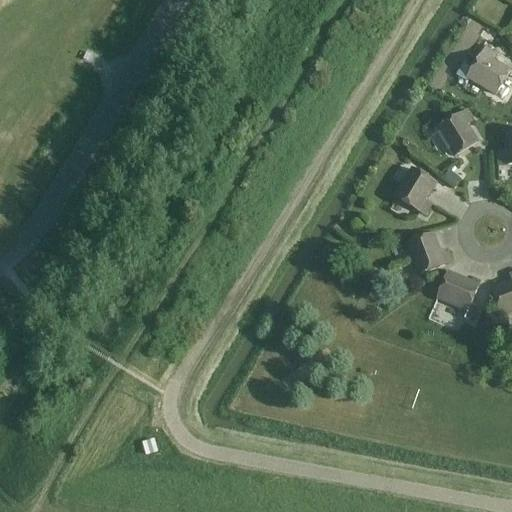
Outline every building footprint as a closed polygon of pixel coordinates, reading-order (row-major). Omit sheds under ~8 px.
[(493,37),(487,43),(495,49),(500,42),(493,37)] [(495,96),(509,73),(481,56),(467,79),(495,96)] [(467,128),(474,124),(467,112),(437,131),(454,159),(477,145),(467,128)] [(506,154),(498,154),(498,167),(506,167),(511,167),(511,134),(506,134),(506,154)] [(412,171),(395,199),(418,213),(425,217),(431,207),(424,203),(435,185),(412,171)] [(449,173),(442,181),(453,190),(459,182),(449,173)] [(433,237),(407,247),(419,277),(445,267),(452,265),(448,254),(440,257),(433,237)] [(472,324),(479,308),(471,305),(478,288),(448,275),(438,300),(467,313),(464,321),(472,324)] [(511,284),(491,292),(502,318),(511,313),(511,275),(508,277),(511,284)] [(160,428),(146,429),(147,442),(160,441),(160,428)]
